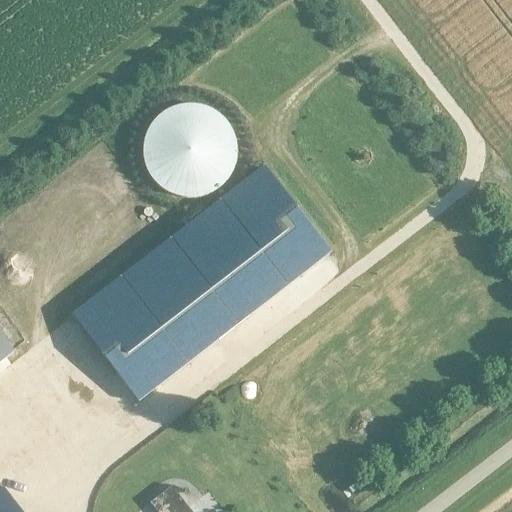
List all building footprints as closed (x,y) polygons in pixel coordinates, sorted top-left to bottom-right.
[(220,188),(223,186),(226,183),(228,179),(230,176),(232,172),(234,169),(235,165),(236,161),(236,157),(237,153),(236,149),(236,145),(235,141),(234,137),(232,133),(230,130),(228,126),(226,123),(223,120),(220,117),(217,115),(214,112),(210,110),(206,109),(203,108),(199,107),(195,106),(191,106),(187,106),(183,106),(179,107),(175,108),(171,110),(167,111),(164,113),(161,116),(158,118),(155,121),(152,124),(150,128),(148,131),(146,135),(145,139),(144,143),(143,147),(143,151),(143,155),(143,159),(144,163),(145,167),(146,170),(148,174),(150,178),(152,181),(155,184),(158,187),(161,190),(164,192),(167,194),(171,196),(175,197),(179,198),(183,199),(187,200),(191,200),(195,199),(199,199),(203,198),(206,197),(210,195),(214,193),(217,191),(220,188)] [(73,317),(138,403),(329,257),(264,171),(73,317)] [(0,336),(0,363),(13,354),(0,336)] [(0,511),(21,511),(2,488),(0,489),(0,511)] [(188,511),(181,502),(182,501),(172,488),(150,504),(156,511),(188,511)]
